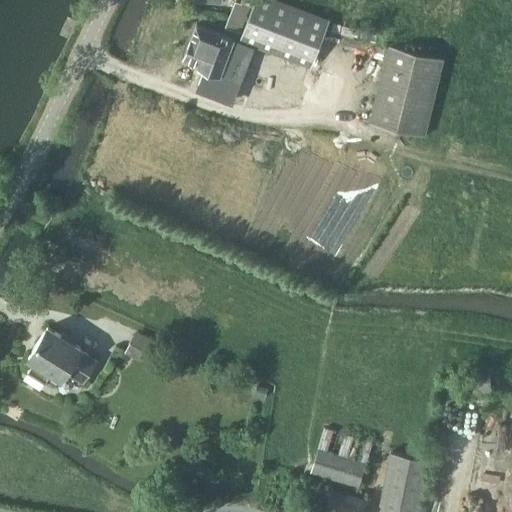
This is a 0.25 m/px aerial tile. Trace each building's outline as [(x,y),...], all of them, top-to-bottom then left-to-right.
[(243,33),(255,0),(242,0),(242,3),(237,1),(226,27),(243,33)] [(275,0),(255,0),(243,33),(239,42),(310,69),(329,21),(275,0)] [(235,39),(198,24),(184,57),(200,63),(199,66),(220,75),(225,62),(231,64),(233,57),(228,55),(235,39)] [(444,58),(390,44),(370,122),(425,136),(444,58)] [(81,347),(49,326),(30,356),(36,360),(29,371),(47,382),(53,371),(63,377),(67,370),(84,381),(98,360),(80,349),(81,347)] [(151,362),(161,340),(135,328),(126,349),(151,362)] [(465,396),(492,394),(491,372),(463,374),(465,396)] [(373,442),(326,427),(313,471),(359,485),(373,442)] [(389,447),(376,511),(416,511),(427,454),(389,447)] [(365,511),(369,500),(331,489),(324,511),(365,511)]
